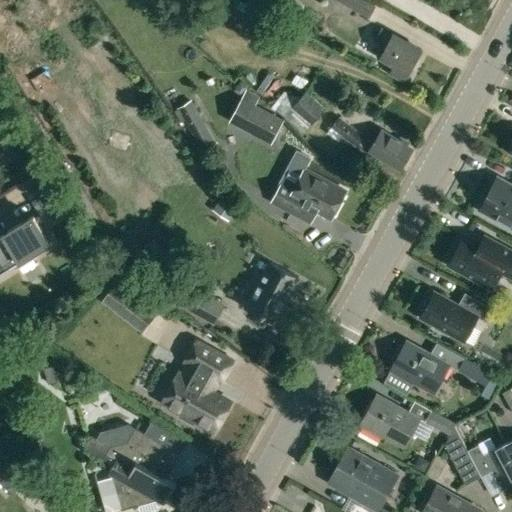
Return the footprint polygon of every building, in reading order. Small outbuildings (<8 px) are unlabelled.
[(377,8),(362,0),(336,0),(346,5),(371,19),(377,8)] [(382,29),(377,40),(388,46),(382,57),(396,65),(392,73),(405,80),(422,49),(395,34),(394,36),(382,29)] [(304,133),(312,123),(324,109),(306,93),(297,103),(284,93),(272,108),(304,133)] [(191,134),(205,126),(190,101),(176,109),(191,134)] [(253,106),(241,129),(270,144),(282,121),(253,106)] [(382,132),(373,146),(362,138),(364,136),(339,118),(328,133),(338,140),(342,136),(368,155),(372,150),(401,168),(412,150),(382,132)] [(62,159),(47,168),(44,170),(52,185),(56,182),(71,173),(62,159)] [(297,184),(285,178),(273,202),(297,214),(303,203),(331,218),(346,191),(305,169),(297,184)] [(511,187),(497,180),(493,187),(489,185),(482,198),(486,200),(482,208),(498,217),(496,221),(509,228),(511,224),(511,187)] [(0,235),(0,273),(14,265),(16,269),(37,257),(34,253),(50,243),(39,225),(44,222),(46,224),(68,210),(54,188),(32,201),(40,214),(35,218),(34,215),(0,235)] [(214,210),(228,219),(236,206),(223,197),(214,210)] [(511,250),(486,236),(479,248),(463,240),(461,242),(459,241),(453,252),(455,253),(449,265),(491,288),(501,271),(511,277),(511,250)] [(154,239),(144,247),(165,272),(175,264),(154,239)] [(271,262),(245,308),(273,324),(299,278),(271,262)] [(108,291),(148,322),(163,303),(122,272),(108,291)] [(193,288),(184,305),(214,322),(224,306),(193,288)] [(464,308),(435,292),(432,297),(430,296),(429,295),(421,310),(422,310),(425,312),(422,317),(436,325),(435,328),(448,335),(449,332),(464,341),(472,325),(484,331),(496,309),(471,295),(464,308)] [(179,417),(194,425),(196,421),(214,431),(231,401),(210,389),(216,379),(220,382),(233,360),(197,341),(185,362),(191,365),(185,376),(180,372),(163,402),(181,413),(179,417)] [(407,342),(393,367),(414,379),(413,380),(434,392),(449,365),(407,342)] [(465,358),(458,369),(486,384),(492,373),(465,358)] [(59,364),(46,367),(45,368),(48,382),(64,377),(61,363),(59,364)] [(503,393),(509,404),(511,402),(511,390),(511,389),(503,393)] [(377,395),(363,420),(385,432),(383,434),(404,446),(419,419),(377,395)] [(449,433),(454,425),(456,422),(431,409),(425,420),(449,433)] [(181,454),(135,428),(129,425),(101,432),(92,447),(117,461),(109,475),(116,479),(125,510),(156,501),(163,505),(175,483),(167,479),(181,454)] [(468,451),(454,425),(449,433),(444,443),(466,485),(481,477),(468,451)] [(479,445),(468,451),(481,477),(492,471),(502,491),(511,486),(511,455),(506,443),(484,455),(479,445)] [(349,447),(334,473),(356,485),(351,494),(379,509),(398,474),(349,447)] [(10,452),(0,461),(0,478),(12,492),(20,485),(22,486),(31,478),(29,476),(30,475),(10,452)] [(437,487),(423,511),(479,511),(481,510),(437,487)]
